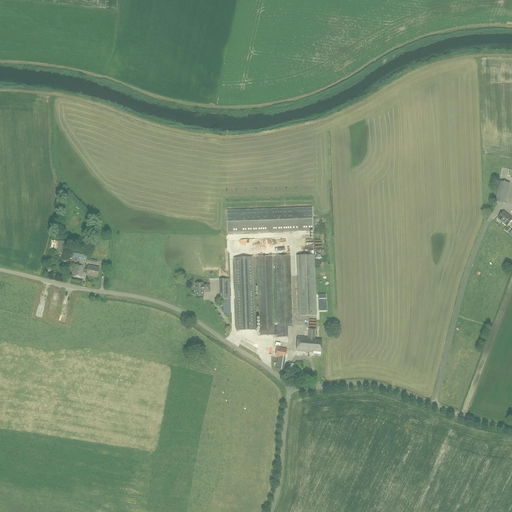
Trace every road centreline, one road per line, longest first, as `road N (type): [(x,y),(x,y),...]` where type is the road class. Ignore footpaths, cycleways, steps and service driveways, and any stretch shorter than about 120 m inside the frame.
road 1 (track): [(0,90),(68,96),(227,138),(322,120),(443,60),(511,55)]
road 2 (unclassified): [(0,269),(180,310),(291,386)]
road 3 (unclassified): [(291,386),(374,384),(511,427)]
road 4 (unknown): [(433,404),(472,254),(494,213),(511,209)]
road 5 (unclassified): [(270,511),(291,386)]
